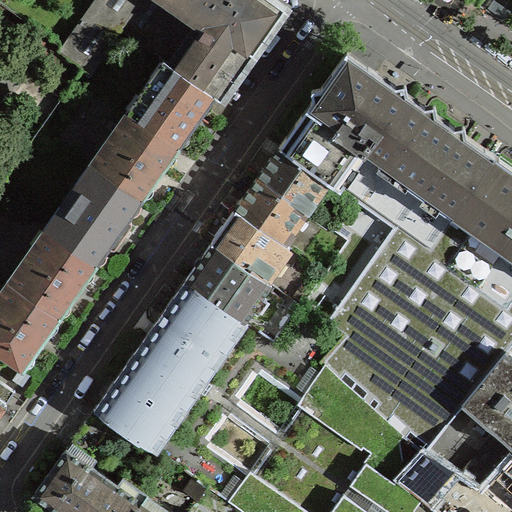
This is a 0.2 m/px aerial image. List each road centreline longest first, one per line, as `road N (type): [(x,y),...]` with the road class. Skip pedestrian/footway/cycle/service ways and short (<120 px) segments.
road 1 (residential): [(338,0),(0,476)]
road 2 (secondary): [(370,0),(415,52),(511,124)]
road 3 (secondary): [(511,74),(393,0)]
